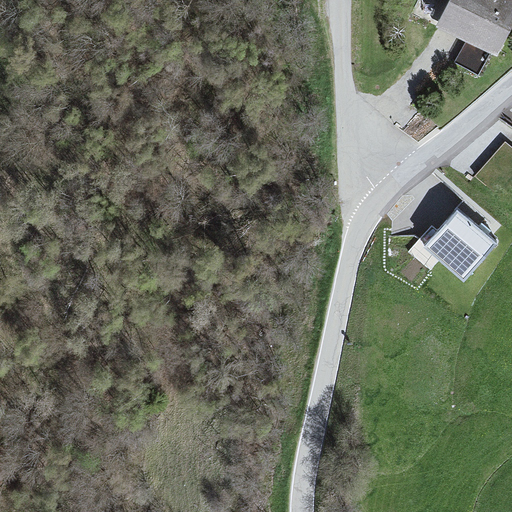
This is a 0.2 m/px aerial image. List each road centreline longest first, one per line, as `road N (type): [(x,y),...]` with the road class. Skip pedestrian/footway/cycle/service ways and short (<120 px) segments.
road 1 (tertiary): [(381,197),(353,247),(309,442),(302,511)]
road 2 (residential): [(381,197),(357,162),(348,129),(339,0)]
road 3 (residential): [(511,84),(381,197)]
